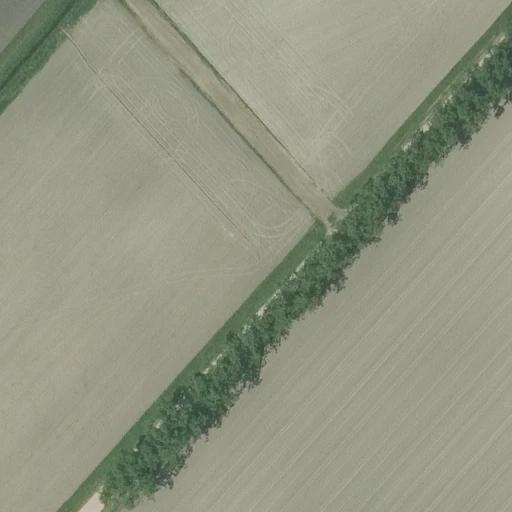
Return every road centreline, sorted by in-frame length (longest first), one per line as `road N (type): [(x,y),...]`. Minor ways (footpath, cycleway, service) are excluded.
road 1 (track): [(89,511),(337,234)]
road 2 (track): [(132,0),(337,234)]
road 3 (track): [(337,234),(511,35)]
